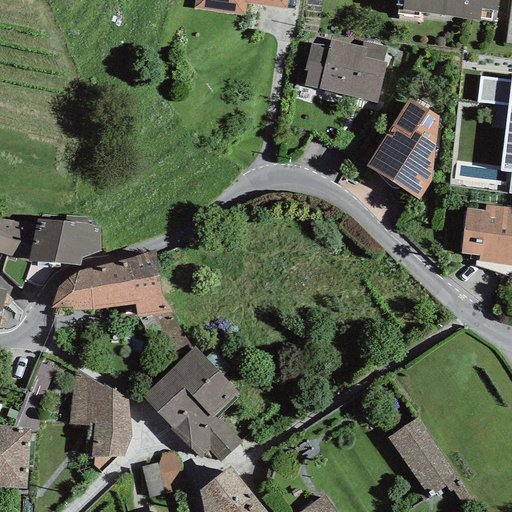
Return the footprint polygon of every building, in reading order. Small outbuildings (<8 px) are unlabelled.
[(287,0),(194,0),(193,9),(245,16),(247,3),(286,9),(287,0)] [(398,0),(397,14),(419,17),(419,12),(480,20),(480,19),(495,21),(498,0),(398,0)] [(387,47),(363,42),(362,43),(362,47),(331,40),(329,46),(311,42),(305,70),(307,70),(304,87),(377,103),(387,63),(383,62),(387,47)] [(511,76),(511,77),(510,81),(479,77),(477,103),(507,106),(500,171),(511,172),(511,76)] [(439,117),(409,98),(365,166),(419,200),(432,181),(439,117)] [(484,210),(466,208),(461,254),(478,256),(477,262),(511,266),(511,207),(485,205),(484,210)] [(66,221),(37,219),(36,224),(28,262),(80,266),(81,257),(100,252),(100,228),(87,223),(87,216),(66,216),(66,221)] [(36,224),(0,219),(0,253),(28,262),(36,224)] [(78,272),(59,287),(51,309),(72,307),(73,311),(136,305),(138,318),(172,314),(161,294),(154,250),(78,272)] [(239,394),(193,347),(142,397),(172,428),(171,429),(200,460),(209,451),(219,462),(239,443),(214,417),(239,394)] [(127,401),(75,370),(68,425),(93,425),(91,458),(124,456),(132,438),(127,401)] [(37,394),(51,398),(58,375),(44,371),(37,394)] [(416,418),(387,438),(424,491),(430,487),(434,494),(458,478),(416,418)] [(0,487),(26,489),(30,427),(0,425),(0,487)] [(265,511),(230,468),(199,490),(203,511),(265,511)] [(335,511),(324,495),(300,511),(335,511)]
